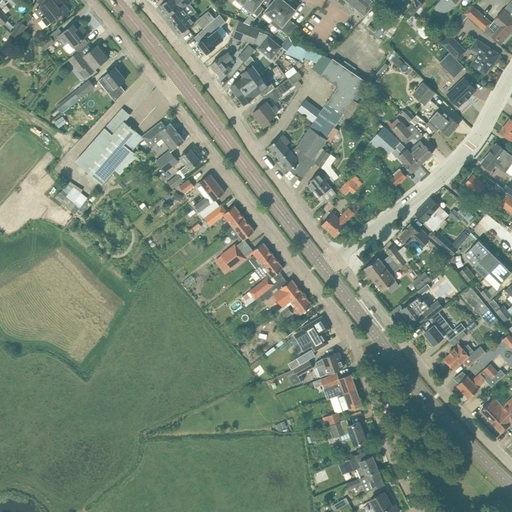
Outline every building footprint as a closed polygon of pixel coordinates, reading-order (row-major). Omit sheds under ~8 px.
[(38,0),(37,1),(41,6),(35,11),(47,27),(59,17),(61,19),(70,11),(64,4),(59,8),(53,0),(38,0)] [(166,0),(160,5),(171,19),(184,9),(192,2),(189,0),(166,0)] [(262,0),(247,0),(244,5),(241,8),(250,16),(250,15),(255,19),(264,8),(259,4),(262,0)] [(270,23),(287,3),(283,0),(274,0),(265,11),(273,19),(270,23)] [(374,0),(362,0),(356,8),(365,15),(376,1),(374,0)] [(412,0),(410,4),(407,9),(411,12),(413,14),(414,14),(420,7),(423,4),(417,0),(412,0)] [(441,0),(435,8),(437,10),(439,11),(440,12),(443,12),(445,12),(447,11),(449,11),(451,10),(459,0),(441,0)] [(287,3),(270,23),(279,30),(280,29),(290,37),(299,27),(289,18),(296,10),(287,3)] [(472,5),(464,13),(467,16),(471,19),(479,27),(483,30),(491,37),(493,35),(502,43),(510,33),(511,31),(511,22),(511,16),(510,15),(504,10),(504,9),(495,20),(492,23),(472,5)] [(184,9),(171,19),(182,33),(195,23),(184,9)] [(0,22),(3,25),(7,21),(9,19),(0,10),(0,22)] [(212,20),(206,13),(197,21),(203,29),(212,20)] [(464,13),(455,23),(458,26),(467,16),(464,13)] [(220,14),(198,33),(203,39),(198,43),(207,54),(216,46),(215,46),(223,39),(216,30),(226,22),(220,14)] [(18,39),(27,26),(20,21),(11,34),(12,35),(9,38),(15,41),(17,38),(18,39)] [(253,43),(259,30),(239,22),(234,35),(253,43)] [(69,41),(77,52),(88,43),(85,38),(88,35),(81,25),(77,29),(73,24),(58,36),(65,45),(69,41)] [(55,41),(49,35),(40,44),(45,50),(55,41)] [(257,48),(271,60),(282,47),(268,35),(257,48)] [(451,37),(443,45),(450,52),(451,53),(451,54),(453,52),(460,45),(453,39),(451,37)] [(479,53),(471,65),(485,74),(493,62),(494,62),(499,54),(477,40),(471,48),(479,53)] [(303,60),(304,57),(307,49),(293,43),(282,51),(303,60)] [(81,70),(86,76),(95,69),(94,69),(107,58),(97,46),(84,56),(85,57),(83,57),(79,52),(70,59),(79,71),(81,70)] [(221,56),(219,58),(211,65),(221,77),(231,69),(226,62),(232,57),(228,52),(222,57),(221,56)] [(450,52),(440,62),(444,66),(442,68),(447,73),(449,71),(456,79),(465,68),(457,59),(451,54),(451,53),(450,52)] [(305,100),(299,110),(314,122),(311,126),(310,127),(310,128),(326,138),(327,139),(329,141),(337,129),(334,127),(342,115),(343,113),(353,99),(356,94),(362,85),(365,81),(333,59),(331,61),(324,56),(322,55),(317,62),(313,69),(322,75),(321,75),(338,87),(321,112),(305,100)] [(235,59),(231,63),(236,69),(240,65),(235,59)] [(253,65),(242,73),(244,76),(231,86),(237,95),(261,77),(253,65)] [(383,66),(376,75),(379,77),(387,68),(383,66)] [(109,93),(125,80),(115,67),(99,80),(109,93)] [(303,77),(298,71),(273,89),(278,97),(295,85),(294,84),(303,77)] [(263,97),(273,89),(276,88),(272,82),(268,85),(261,77),(237,95),(244,104),(260,92),(263,96),(263,97)] [(464,78),(447,94),(459,106),(465,100),(466,100),(470,96),(469,96),(476,90),(464,78)] [(81,98),(95,87),(89,81),(76,92),(81,98)] [(435,92),(423,81),(412,94),(424,105),(435,92)] [(28,104),(39,90),(34,86),(23,100),(28,104)] [(81,98),(76,92),(60,104),(59,110),(61,113),(80,98),(80,99),(81,98)] [(267,102),(267,101),(260,107),(253,112),(264,127),(271,122),(270,120),(277,115),(271,107),(275,105),(271,99),(267,102)] [(353,99),(343,113),(348,117),(350,118),(360,104),(357,102),(353,99)] [(122,108),(76,161),(102,184),(143,137),(125,121),(130,115),(122,108)] [(405,108),(401,112),(410,121),(414,117),(405,108)] [(449,115),(443,111),(440,108),(426,123),(436,132),(439,128),(448,136),(459,124),(449,115)] [(388,124),(392,129),(403,141),(412,133),(401,121),(400,121),(397,118),(391,123),(390,122),(388,124)] [(511,118),(500,132),(508,138),(511,141),(511,118)] [(148,132),(144,135),(147,138),(145,139),(150,146),(161,138),(164,136),(174,149),(184,141),(170,123),(166,127),(161,121),(148,132)] [(395,146),(396,146),(401,142),(399,141),(400,141),(384,127),(370,142),(378,149),(380,147),(387,154),(395,146)] [(300,162),(290,170),(302,179),(315,160),(313,158),(327,139),(326,138),(310,128),(297,147),(301,150),(297,158),(300,162)] [(283,134),(276,140),(269,146),(280,161),(292,152),(286,145),(290,142),(283,134)] [(420,141),(409,151),(420,164),(433,153),(425,145),(424,145),(420,141)] [(409,151),(402,143),(401,142),(396,146),(397,148),(402,153),(398,156),(404,163),(411,172),(420,164),(409,151)] [(505,173),(511,163),(511,151),(508,148),(506,151),(496,144),(481,163),(491,171),(495,165),(505,173)] [(191,149),(183,155),(180,157),(186,165),(177,172),(178,174),(168,182),(172,189),(175,187),(183,180),(182,179),(185,177),(184,175),(201,162),(191,149)] [(321,167),(331,154),(324,149),(315,163),(321,167)] [(158,159),(156,161),(161,167),(175,157),(169,150),(158,159)] [(292,152),(280,161),(289,171),(290,170),(300,162),(297,158),(292,152)] [(319,196),(327,190),(331,187),(330,186),(335,182),(330,177),(324,169),(310,180),(312,181),(308,185),(313,191),(314,190),(319,196)] [(401,171),(391,179),(396,185),(406,176),(401,171)] [(202,184),(198,188),(206,198),(209,202),(210,204),(214,201),(216,200),(217,199),(225,193),(210,174),(202,180),(200,182),(202,184)] [(472,175),(465,184),(484,199),(487,195),(491,190),(495,193),(492,196),(493,196),(501,202),(499,204),(511,213),(511,198),(506,194),(507,193),(489,179),(485,185),(472,175)] [(347,195),(351,190),(355,194),(362,186),(352,177),(341,189),(347,195)] [(180,187),(184,193),(194,185),(190,180),(180,187)] [(73,187),(62,203),(76,213),(87,197),(73,187)] [(449,215),(431,197),(423,205),(429,211),(429,210),(434,214),(436,212),(445,221),(446,221),(444,219),(449,215)] [(157,212),(163,208),(160,203),(153,207),(157,212)] [(210,225),(224,215),(233,227),(244,218),(234,205),(226,211),(221,205),(204,218),(210,225)] [(423,205),(415,213),(422,220),(433,231),(429,235),(452,255),(453,255),(456,251),(458,248),(461,245),(464,241),(459,237),(453,244),(437,230),(445,221),(436,212),(434,214),(429,210),(429,211),(423,205)] [(354,214),(348,208),(339,219),(332,213),(328,217),(322,225),(335,237),(345,225),(345,224),(354,214)] [(453,209),(449,215),(456,221),(461,216),(453,209)] [(244,218),(233,227),(226,232),(231,239),(235,240),(240,235),(243,240),(254,231),(244,218)] [(400,235),(410,244),(415,238),(423,246),(427,242),(444,258),(447,260),(448,259),(449,260),(451,257),(420,229),(418,231),(410,224),(400,235)] [(479,240),(472,247),(468,251),(479,262),(490,251),(479,240)] [(262,263),(262,264),(273,255),(263,242),(252,251),(255,255),(251,258),(250,259),(257,267),(262,263)] [(241,251),(236,245),(222,255),(227,262),(241,251)] [(393,260),(401,254),(394,245),(386,251),(393,260)] [(227,262),(220,267),(225,273),(232,268),(246,257),(245,256),(241,251),(227,262)] [(501,261),(490,251),(479,262),(490,273),(501,261)] [(399,268),(407,262),(401,254),(393,260),(399,268)] [(283,268),(273,255),(262,264),(272,277),(283,268)] [(378,257),(364,268),(373,279),(387,269),(385,266),(378,257)] [(444,258),(439,263),(445,268),(450,263),(447,261),(447,260),(444,258)] [(385,266),(387,269),(373,279),(382,291),(388,287),(391,291),(399,285),(395,281),(396,280),(391,274),(399,268),(393,260),(385,266)] [(501,261),(490,273),(501,283),(511,272),(501,261)] [(459,272),(463,277),(470,271),(466,266),(459,272)] [(446,279),(455,273),(451,267),(442,272),(446,279)] [(470,271),(463,277),(467,282),(472,277),(474,276),(470,271)] [(255,300),(262,294),(274,284),(268,276),(249,292),(255,300)] [(273,294),(283,307),(286,304),(286,305),(291,301),(302,292),(292,279),(281,288),(273,294)] [(428,289),(425,285),(418,291),(421,295),(428,289)] [(462,293),(482,316),(490,310),(473,289),(470,286),(467,288),(468,288),(462,293)] [(490,293),(486,288),(481,292),(486,300),(494,294),(498,290),(495,287),(490,293)] [(312,305),(302,292),(291,301),(296,307),(294,309),(297,313),(299,312),(301,314),(312,305)] [(424,299),(422,301),(418,296),(401,309),(406,316),(406,317),(409,321),(410,321),(411,322),(422,314),(421,313),(423,312),(429,319),(430,319),(437,312),(431,304),(429,306),(424,299)] [(292,313),(286,305),(286,304),(283,307),(275,312),(276,313),(272,317),(274,321),(279,317),(280,318),(283,316),(285,319),(292,313)] [(507,310),(503,305),(496,311),(500,316),(507,310),(511,306),(507,310)] [(511,314),(511,305),(511,306),(507,310),(500,316),(504,321),(511,315),(511,314)] [(498,319),(490,310),(482,316),(490,326),(498,319)] [(435,325),(424,333),(434,345),(441,338),(444,336),(445,335),(452,330),(448,324),(448,323),(439,311),(437,312),(430,319),(435,325)] [(304,330),(295,335),(303,349),(312,344),(315,349),(327,342),(321,332),(325,329),(326,330),(328,328),(327,325),(322,317),(321,317),(321,318),(303,328),(304,330)] [(445,335),(449,341),(465,328),(461,323),(452,330),(445,335)] [(511,348),(511,346),(511,337),(509,334),(503,339),(511,348)] [(454,369),(463,361),(467,367),(486,352),(480,346),(473,352),(468,345),(463,349),(458,343),(449,351),(450,353),(445,358),(454,369)] [(312,349),(297,358),(300,364),(309,359),(316,356),(312,349)] [(329,374),(333,372),(343,368),(342,365),(343,365),(338,352),(323,358),(315,362),(318,367),(319,367),(319,368),(318,370),(319,375),(322,376),(323,378),(328,376),(330,376),(329,374)] [(293,368),(286,373),(293,385),(301,382),(298,376),(314,367),(309,359),(300,364),(293,368)] [(459,383),(457,385),(469,398),(479,389),(478,387),(484,382),(487,380),(492,385),(494,384),(497,381),(505,374),(501,369),(497,372),(490,365),(473,381),(467,375),(459,383)] [(334,386),(325,390),(328,399),(331,398),(338,396),(339,395),(356,389),(351,374),(341,378),(339,378),(339,379),(333,381),(334,385),(334,386)] [(321,379),(324,388),(331,386),(328,376),(323,378),(321,379)] [(339,395),(338,396),(341,405),(343,411),(350,408),(352,408),(361,404),(356,389),(339,395)] [(490,402),(488,404),(481,411),(501,433),(511,422),(511,397),(503,406),(495,397),(490,402)] [(325,417),(328,424),(341,420),(338,412),(325,417)] [(356,448),(356,446),(367,442),(359,422),(347,426),(348,426),(343,428),(341,422),(331,425),(335,437),(345,433),(349,431),(352,438),(346,440),(349,450),(356,448)] [(345,461),(344,462),(348,472),(349,471),(356,468),(360,477),(378,470),(373,456),(371,457),(367,458),(356,463),(354,457),(345,461)] [(366,491),(375,487),(384,483),(378,470),(360,477),(360,478),(354,480),(356,486),(363,483),(366,491)] [(395,504),(392,506),(389,500),(384,492),(370,500),(376,511),(399,511),(395,504)] [(348,502),(346,497),(331,505),(334,510),(339,507),(348,502)]
